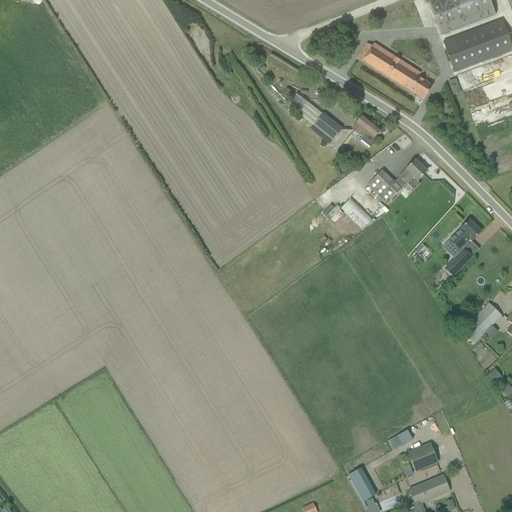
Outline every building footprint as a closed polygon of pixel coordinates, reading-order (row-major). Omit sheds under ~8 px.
[(427,0),(441,37),(495,17),(488,0),(427,0)] [(443,43),(455,73),(511,51),(511,48),(501,21),(443,43)] [(357,58),(423,100),(432,87),(418,78),(420,75),(373,45),(371,47),(366,44),(357,58)] [(453,95),(461,92),(456,79),(448,82),(453,95)] [(298,93),(288,104),(313,125),(322,115),(298,93)] [(313,126),(310,130),(329,145),(337,152),(345,141),(337,135),(341,129),(323,115),(322,115),(313,126)] [(361,141),(370,147),(373,143),(373,140),(380,131),(362,116),(351,130),(362,139),(361,141)] [(381,172),(367,186),(387,205),(407,185),(413,178),(417,182),(420,179),(427,172),(415,161),(408,168),(398,177),(399,178),(394,183),(381,172)] [(341,209),(363,230),(373,219),(351,199),(341,209)] [(331,219),(338,210),(331,205),(324,214),(331,219)] [(449,241),(459,251),(469,240),(471,242),(481,232),(469,221),(459,231),(460,231),(449,241)] [(464,250),(444,270),(452,277),(471,258),(464,250)] [(462,332),(475,344),(502,316),(489,304),(462,332)] [(492,383),(503,394),(509,388),(498,376),(492,383)] [(392,449),(402,444),(398,436),(389,441),(392,449)] [(407,455),(415,473),(437,464),(430,446),(407,455)] [(403,468),(407,477),(413,474),(410,466),(403,468)] [(350,474),(362,503),(377,497),(365,468),(350,474)] [(414,504),(405,508),(407,511),(425,511),(422,504),(449,494),(442,477),(409,491),(414,504)] [(451,500),(445,503),(447,507),(448,509),(449,508),(454,506),(451,500)] [(303,508),(304,511),(318,511),(314,503),(303,508)]
